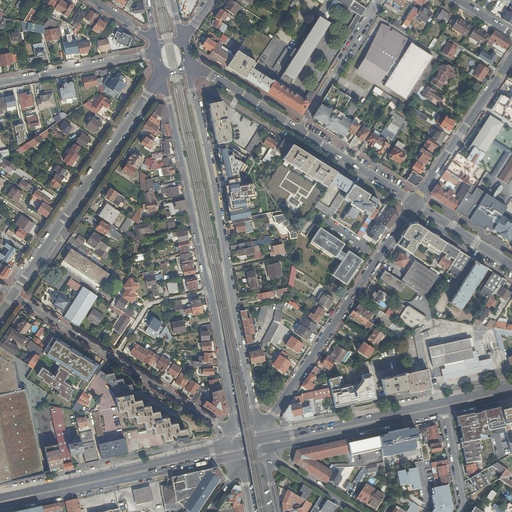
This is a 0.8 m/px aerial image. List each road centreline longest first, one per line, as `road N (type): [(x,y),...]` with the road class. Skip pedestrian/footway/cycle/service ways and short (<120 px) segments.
road 1 (unclassified): [(260,427),(187,68)]
road 2 (residential): [(413,202),(260,427)]
road 3 (unclassified): [(12,295),(160,74)]
road 4 (primary): [(511,383),(276,434)]
road 5 (primary): [(0,506),(224,457)]
road 6 (primary): [(222,446),(0,497)]
road 7 (unclassified): [(160,74),(209,292)]
road 8 (residential): [(511,57),(413,202)]
road 9 (primary): [(275,446),(444,409)]
road 10 (residential): [(0,83),(156,52)]
road 11 (residential): [(298,129),(380,0)]
road 12 (unclassified): [(209,292),(233,433)]
road 13 (unclassified): [(233,433),(113,359)]
road 14 (unclassified): [(298,129),(413,202)]
road 15 (unclassified): [(187,68),(196,66),(298,129)]
road 16 (residential): [(113,359),(149,306),(209,292)]
